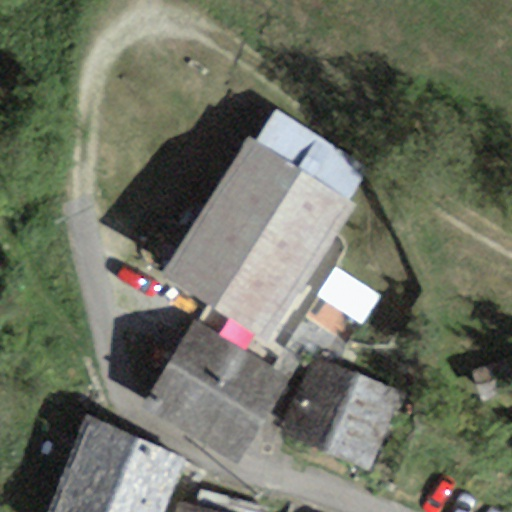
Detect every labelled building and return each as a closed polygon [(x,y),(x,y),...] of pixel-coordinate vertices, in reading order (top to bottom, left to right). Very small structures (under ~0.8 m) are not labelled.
[(277,110),(255,144),(344,201),(366,167),(277,110)] [(255,144),(247,139),(160,279),(267,345),(354,206),(344,201),(255,144)] [(195,321),(142,405),(236,464),(289,381),(195,321)] [(397,393),(312,361),(283,439),(368,471),(397,393)] [(164,511),(187,458),(89,418),(48,511),(164,511)]
